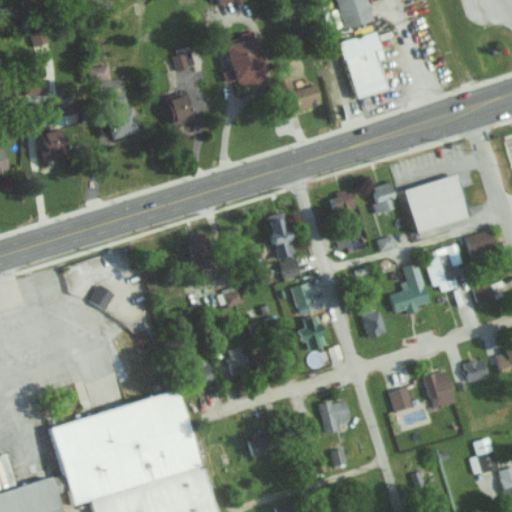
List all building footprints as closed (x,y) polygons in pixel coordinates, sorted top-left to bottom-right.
[(333,0),(340,28),(371,20),(365,0),(333,0)] [(27,32),(31,46),(44,41),(40,28),(27,32)] [(338,39),(351,97),(384,90),(377,59),(380,58),(374,31),(338,39)] [(253,32),(222,39),(229,68),(220,70),(223,84),(263,75),(253,32)] [(169,55),(173,69),(191,64),(187,50),(169,55)] [(107,78),(106,64),(85,65),(86,79),(107,78)] [(46,94),(46,78),(30,78),(30,93),(46,94)] [(296,108),(319,103),(314,83),(291,89),(296,108)] [(190,119),(183,90),(164,95),(171,124),(190,119)] [(110,139),(137,130),(129,106),(102,115),(110,139)] [(36,147),(41,161),(66,152),(58,127),(38,134),(42,145),(36,147)] [(402,189),(413,231),(467,216),(455,174),(402,189)] [(373,201),(371,202),(372,211),(390,209),(389,197),(391,196),(389,182),(371,184),(373,201)] [(327,195),(331,212),(353,207),(349,190),(327,195)] [(284,211),(266,214),(274,257),(292,254),(284,211)] [(462,236),(467,253),(492,245),(486,228),(462,236)] [(194,271),(208,267),(203,249),(209,247),(205,231),(185,236),(194,271)] [(377,250),(392,246),(389,234),(374,238),(377,250)] [(348,245),(347,236),(334,237),(335,247),(348,245)] [(430,285),(436,284),(438,290),(455,286),(449,265),(459,262),(453,243),(427,250),(429,257),(422,258),(430,285)] [(297,273),(293,257),(276,261),(281,278),(297,273)] [(392,312),(403,309),(404,313),(415,310),(413,305),(426,301),(416,261),(399,265),(403,280),(397,281),(399,289),(387,293),(392,312)] [(492,296),(486,279),(469,285),(475,302),(492,296)] [(310,305),(305,281),(289,285),(294,309),(310,305)] [(111,291),(94,283),(86,300),(103,308),(111,291)] [(382,332),(376,307),(360,311),(365,336),(382,332)] [(295,328),(297,340),(305,339),(306,349),(321,347),(317,315),(300,317),(302,327),(295,328)] [(239,352),(238,345),(224,348),(228,373),(248,370),(245,351),(239,352)] [(511,368),(511,349),(493,356),(499,373),(511,368)] [(486,375),(481,357),(460,363),(466,381),(486,375)] [(193,386),(211,382),(205,359),(187,363),(193,386)] [(420,375),(431,407),(453,400),(442,368),(420,375)] [(386,391),(392,411),(409,405),(403,385),(386,391)] [(49,423),(69,505),(90,499),(93,511),(217,511),(206,466),(197,468),(178,391),(49,423)] [(336,429),(335,423),(347,420),(342,397),(316,403),(322,432),(336,429)] [(244,441),(251,457),(272,449),(266,432),(244,441)] [(466,457),(471,474),(495,466),(486,436),(470,441),(474,454),(466,457)] [(343,462),(340,447),(328,449),(331,465),(343,462)] [(511,464),(495,470),(506,505),(511,502),(511,464)] [(0,511),(63,511),(58,491),(66,490),(63,481),(0,496),(0,511)] [(272,506),(273,511),(292,511),(290,501),(272,506)]
